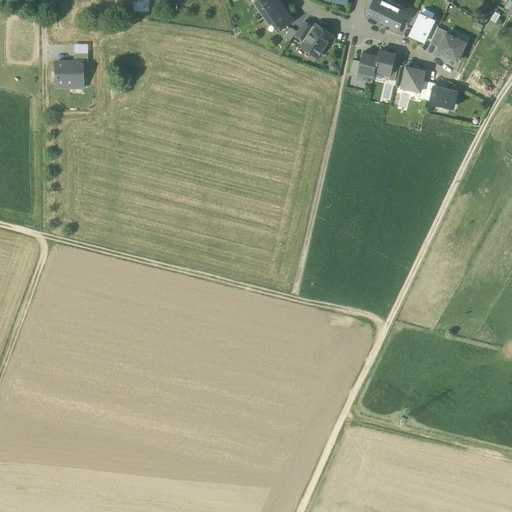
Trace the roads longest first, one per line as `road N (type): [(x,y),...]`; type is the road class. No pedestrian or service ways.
road 1 (track): [(511,84),(483,127),(300,511)]
road 2 (track): [(0,226),(389,324)]
road 3 (track): [(0,363),(45,238),(45,61)]
road 4 (track): [(293,300),(350,46)]
road 5 (track): [(345,416),(511,459)]
